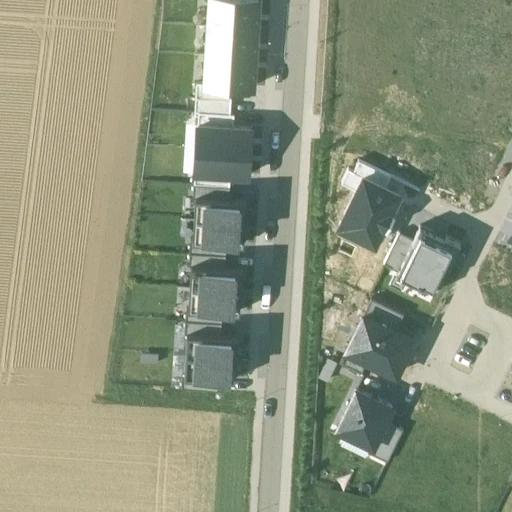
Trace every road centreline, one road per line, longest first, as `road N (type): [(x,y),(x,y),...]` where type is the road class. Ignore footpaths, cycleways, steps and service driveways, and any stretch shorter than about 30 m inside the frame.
road 1 (residential): [(297,0),(271,511)]
road 2 (residential): [(478,395),(425,370),(457,305)]
road 3 (residential): [(457,305),(509,329),(478,395)]
